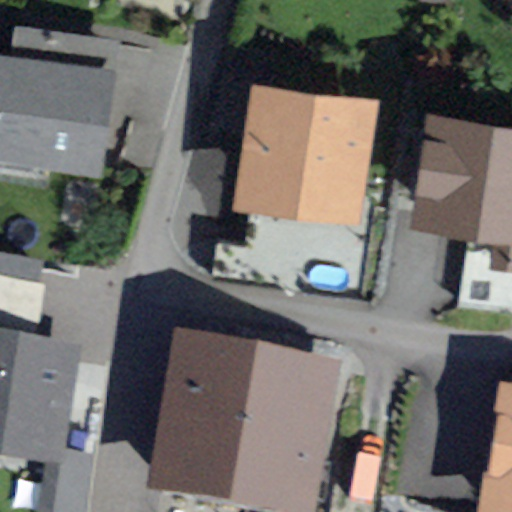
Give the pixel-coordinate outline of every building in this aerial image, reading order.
[(0,47),(0,150),(92,165),(108,64),(0,47)] [(339,194),(355,117),(261,98),(245,175),(339,194)] [(511,220),(511,215),(511,144),(441,131),(427,204),(511,220)] [(89,303),(0,296),(0,408),(80,415),(89,303)] [(271,511),(293,410),(184,387),(162,490),(269,511),(271,511)] [(511,511),(511,410),(505,410),(490,511),(511,511)]
